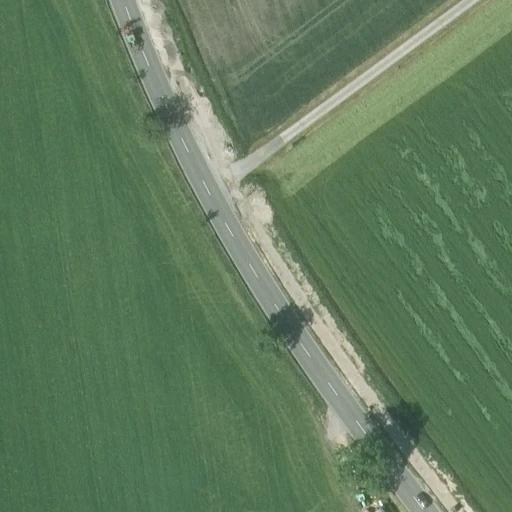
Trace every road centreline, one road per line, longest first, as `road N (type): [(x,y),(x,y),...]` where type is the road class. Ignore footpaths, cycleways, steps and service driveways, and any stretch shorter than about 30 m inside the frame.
road 1 (secondary): [(208,190),(299,343),(422,511)]
road 2 (unclassified): [(208,190),(472,0)]
road 3 (secondary): [(122,0),(208,190)]
